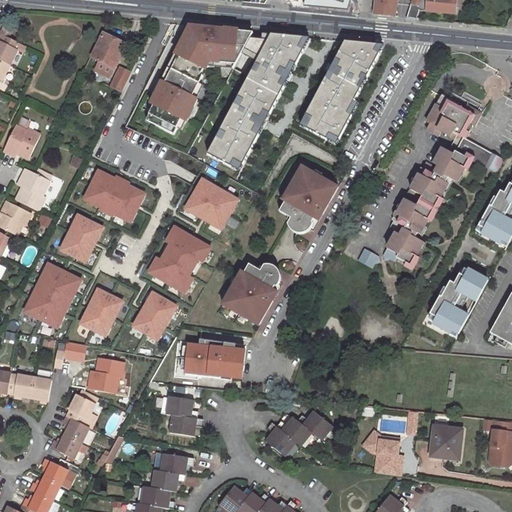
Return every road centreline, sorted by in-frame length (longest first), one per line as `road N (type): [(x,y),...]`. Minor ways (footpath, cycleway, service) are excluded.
road 1 (residential): [(429,35),(270,338),(263,368)]
road 2 (residential): [(173,11),(110,141),(159,164),(168,195),(130,272)]
